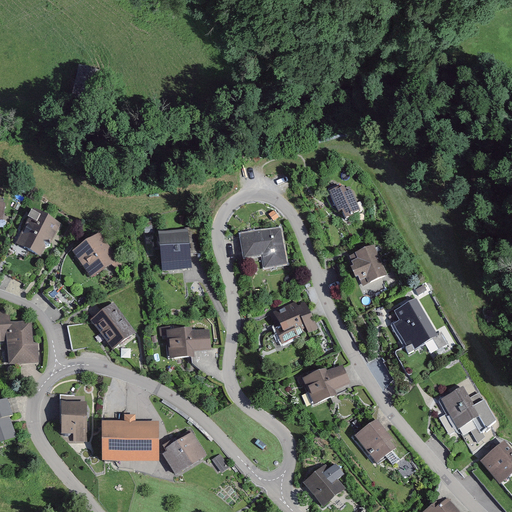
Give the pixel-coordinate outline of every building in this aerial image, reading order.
[(355,185),(331,195),(342,222),(367,212),(355,185)] [(61,225),(37,213),(22,242),(46,254),(61,225)] [(284,229),(246,238),(251,259),(261,257),(263,269),(292,263),(284,229)] [(184,230),(158,235),(164,270),(190,266),(184,230)] [(102,240),(78,256),(97,285),(121,268),(102,240)] [(375,246),(355,255),(358,260),(352,263),(351,268),(355,278),(359,277),(363,287),(388,277),(375,246)] [(418,300),(394,313),(399,322),(393,325),(410,355),(440,337),(418,300)] [(285,313),(276,318),(282,329),(276,332),(283,344),(306,332),(309,334),(319,329),(306,304),(298,308),(296,303),(284,309),(285,313)] [(117,305),(93,324),(119,356),(143,337),(117,305)] [(9,316),(0,316),(0,342),(9,342),(11,367),(43,365),(40,321),(9,323),(9,316)] [(212,331),(164,334),(166,371),(215,368),(212,331)] [(325,370),(303,380),(315,408),(339,397),(337,392),(352,385),(343,366),(327,373),(325,370)] [(463,389),(440,401),(459,431),(473,422),(480,418),(487,428),(491,425),(497,422),(484,401),(473,408),(463,389)] [(440,401),(445,398),(444,397),(440,400),(439,402),(458,435),(461,434),(473,453),(499,437),(491,425),(487,428),(480,418),(473,422),(459,431),(440,401)] [(90,399),(63,401),(66,435),(93,433),(90,399)] [(9,400),(0,403),(0,446),(23,438),(9,400)] [(378,420),(355,438),(378,467),(387,460),(393,467),(400,461),(393,451),(397,448),(393,440),(378,420)] [(158,422),(103,421),(103,463),(157,463),(158,422)] [(193,436),(168,453),(182,474),(207,457),(193,436)] [(511,451),(505,443),(472,470),(485,485),(492,479),(495,477),(504,487),(507,484),(511,480),(511,479),(511,451)] [(333,463),(306,483),(327,510),(353,490),(333,463)] [(492,479),(485,485),(509,511),(511,511),(511,480),(507,484),(511,489),(505,494),(492,479)] [(465,511),(454,496),(430,511),(465,511)]
